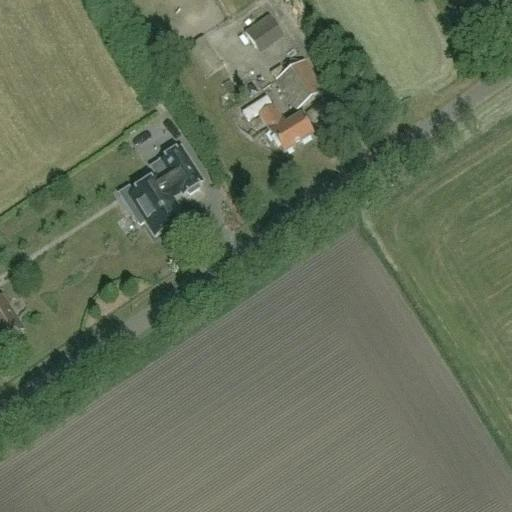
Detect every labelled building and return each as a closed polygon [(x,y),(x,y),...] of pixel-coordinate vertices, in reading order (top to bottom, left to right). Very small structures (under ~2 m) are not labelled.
[(269,19),(244,36),(258,57),(283,41),(269,19)] [(304,64),(275,83),(296,113),(325,94),(304,64)] [(272,108),(258,117),(268,132),(267,132),(283,156),(312,137),(301,119),(286,128),(282,122),(272,108)] [(172,204),(201,185),(179,152),(161,164),(168,176),(158,182),(157,180),(128,199),(136,210),(130,214),(139,228),(145,224),(154,239),(161,234),(163,238),(178,228),(176,225),(183,220),(172,204)] [(0,347),(1,347),(4,351),(15,344),(12,340),(23,334),(1,299),(0,300),(0,347)]
